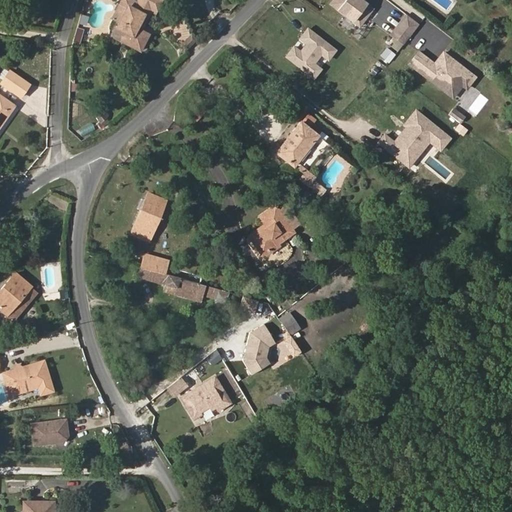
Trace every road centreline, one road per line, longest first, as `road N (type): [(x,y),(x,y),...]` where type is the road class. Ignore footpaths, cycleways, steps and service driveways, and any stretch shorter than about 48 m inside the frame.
road 1 (residential): [(100,149),(78,236),(84,304),(109,383),(183,511)]
road 2 (residential): [(100,149),(141,120),(260,0)]
road 3 (residential): [(56,169),(59,42),(72,0)]
